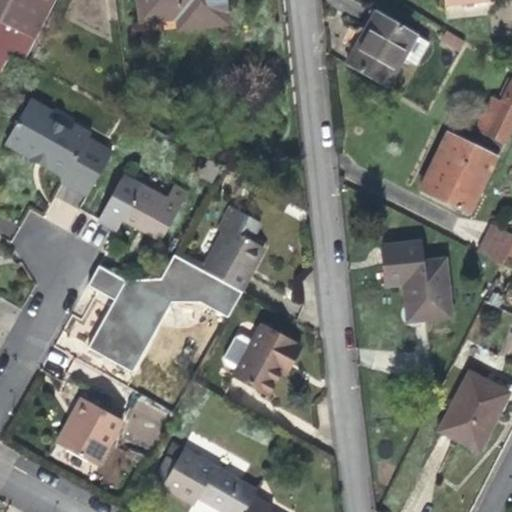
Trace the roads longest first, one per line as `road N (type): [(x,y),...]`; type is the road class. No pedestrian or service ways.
road 1 (residential): [(355,511),(301,0)]
road 2 (residential): [(0,390),(64,271)]
